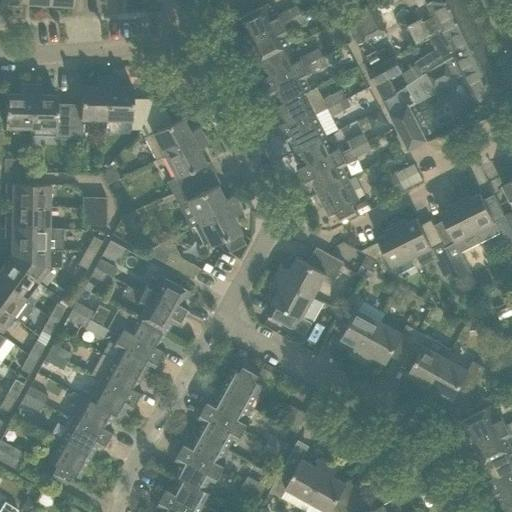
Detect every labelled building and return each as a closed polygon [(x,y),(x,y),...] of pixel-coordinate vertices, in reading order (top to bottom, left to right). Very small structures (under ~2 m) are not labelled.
[(366,0),(343,11),(346,17),(359,42),(384,30),(369,0),(366,0)] [(431,0),(416,8),(423,22),(408,29),(415,44),(429,38),(440,32),(439,30),(469,15),(461,0),(431,0)] [(272,16),(266,4),(236,19),(242,31),(237,34),(242,44),(300,14),(296,6),(279,15),(278,13),(272,16)] [(304,22),(300,14),(242,44),(246,53),(252,50),(258,62),(288,47),(282,36),(287,33),(286,31),(304,22)] [(482,41),(469,15),(439,30),(440,32),(429,38),(434,47),(429,50),(415,59),(413,60),(422,75),(425,73),(439,63),(452,57),(482,41)] [(505,86),(482,41),(452,57),(439,63),(425,73),(422,75),(406,85),(415,104),(436,93),(432,85),(450,75),(452,80),(462,75),(475,101),(505,86)] [(288,47),(258,62),(264,74),(258,77),(263,87),(323,56),(319,49),(301,58),(300,57),(294,59),(288,47)] [(327,64),(323,56),(263,87),(268,96),(274,93),(279,105),(304,92),(305,93),(310,91),(304,79),(309,76),(308,73),(327,64)] [(382,101),(395,93),(389,81),(402,74),(394,59),(394,58),(371,70),(367,72),(382,101)] [(80,104),(68,104),(67,139),(80,139),(81,119),(105,119),(106,76),(96,76),(96,86),(80,86),(80,104)] [(106,76),(105,119),(130,120),(130,130),(139,130),(158,99),(131,98),(132,86),(116,86),(116,76),(106,76)] [(20,94),(4,94),(4,99),(0,99),(0,112),(4,113),(4,127),(29,128),(30,84),(21,84),(20,94)] [(40,84),(30,84),(29,128),(54,128),(54,138),(67,139),(68,104),(56,104),(56,95),(40,95),(40,84)] [(328,108),(346,99),(342,91),(324,101),(328,108)] [(304,92),(279,105),(274,107),(280,120),(274,123),(279,132),(315,114),(305,93),(304,92)] [(158,99),(139,130),(154,160),(163,155),(202,136),(198,127),(188,131),(181,117),(171,123),(158,99)] [(346,99),(328,108),(332,116),(350,106),(346,99)] [(407,150),(424,140),(406,105),(388,114),(407,150)] [(372,129),(386,123),(379,109),(365,115),(372,129)] [(315,114),(279,132),(284,142),(289,139),(296,151),(326,135),(315,114)] [(350,150),(368,141),(364,133),(346,143),(350,150)] [(333,148),(326,135),(296,151),(302,163),(296,165),(301,175),(343,155),(338,146),(333,148)] [(202,136),(163,155),(174,178),(166,181),(172,193),(203,178),(197,167),(205,163),(198,149),(207,144),(202,136)] [(372,148),(368,141),(350,150),(353,158),(372,148)] [(348,165),(343,155),(301,175),(306,184),(311,182),(320,198),(349,183),(341,168),(348,165)] [(28,159),(23,159),(3,159),(3,171),(28,172),(28,159)] [(422,180),(415,166),(414,164),(396,173),(403,189),(422,180)] [(208,189),(203,178),(172,193),(178,204),(186,200),(198,223),(237,203),(232,194),(223,199),(216,185),(208,189)] [(511,212),(505,216),(511,230),(511,181),(502,186),(511,204),(511,212)] [(48,184),(26,184),(6,183),(5,194),(12,195),(11,206),(48,206),(48,184)] [(354,191),(349,183),(320,198),(329,215),(335,212),(340,221),(356,213),(351,204),(358,200),(358,199),(365,195),(361,188),(354,191)] [(469,194),(458,199),(480,243),(500,234),(505,244),(511,240),(511,230),(505,216),(494,221),(480,193),(470,197),(469,194)] [(93,224),(94,196),(82,195),(81,224),(93,224)] [(106,196),(94,196),(93,224),(105,225),(106,196)] [(353,204),(358,214),(370,208),(365,198),(353,204)] [(433,225),(442,242),(461,279),(472,274),(461,253),(480,243),(458,199),(447,205),(449,208),(440,213),(444,220),(433,225)] [(237,203),(198,223),(209,246),(239,231),(232,217),(241,212),(237,203)] [(5,217),(5,227),(47,228),(48,206),(11,206),(11,217),(5,217)] [(406,219),(395,225),(411,257),(418,271),(438,261),(431,247),(442,242),(433,225),(431,220),(420,225),(416,218),(407,222),(406,219)] [(411,257),(395,225),(384,230),(386,233),(377,238),(378,241),(360,251),(366,255),(377,260),(383,271),(411,257)] [(47,228),(5,227),(5,238),(11,238),(10,250),(47,251),(47,250),(60,250),(61,250),(62,228),(47,228)] [(84,251),(93,255),(101,241),(92,237),(84,251)] [(197,267),(173,254),(175,250),(169,238),(142,252),(191,278),(197,267)] [(280,266),(275,275),(313,296),(325,274),(334,279),(343,262),(316,247),(307,263),(297,257),(289,271),(280,266)] [(10,255),(7,260),(38,282),(47,269),(60,270),(60,250),(47,250),(47,251),(10,250),(10,255)] [(93,255),(84,251),(77,265),(86,270),(93,255)] [(377,260),(366,255),(361,265),(366,268),(371,270),(377,260)] [(98,259),(94,266),(112,277),(117,269),(98,259)] [(38,282),(7,260),(0,268),(0,281),(25,299),(38,282)] [(205,263),(202,270),(209,273),(212,267),(205,263)] [(112,277),(94,266),(90,274),(108,284),(112,277)] [(371,270),(366,268),(361,277),(366,279),(373,277),(376,273),(371,270)] [(188,291),(170,281),(158,274),(152,287),(146,284),(141,293),(182,315),(186,306),(181,303),(188,291)] [(313,296),(275,275),(270,284),(279,289),(266,313),(305,335),(311,323),(301,318),(313,296)] [(0,308),(12,317),(22,324),(29,315),(26,313),(32,305),(25,299),(0,281),(0,308)] [(182,315),(141,293),(136,302),(142,305),(135,317),(165,333),(171,321),(176,324),(182,315)] [(351,295),(346,304),(336,322),(347,328),(341,338),(355,346),(350,355),(359,360),(379,321),(357,310),(362,301),(351,295)] [(75,301),(71,308),(90,318),(94,311),(75,301)] [(490,301),(483,305),(486,312),(493,308),(490,301)] [(48,316),(57,321),(65,307),(56,302),(48,316)] [(0,333),(12,317),(0,308),(0,333)] [(90,318),(71,308),(68,316),(86,326),(90,318)] [(165,333),(135,317),(118,308),(106,330),(118,336),(159,357),(163,348),(158,345),(165,333)] [(48,316),(41,330),(49,335),(57,321),(48,316)] [(400,333),(379,321),(359,360),(367,364),(372,355),(386,363),(390,356),(401,361),(417,331),(405,325),(400,333)] [(417,331),(401,361),(411,367),(407,374),(421,382),(416,391),(425,396),(446,358),(424,346),(428,338),(417,331)] [(112,347),(107,345),(102,353),(112,359),(112,360),(141,375),(148,363),(153,367),(159,357),(118,336),(112,347)] [(35,341),(27,355),(36,360),(44,346),(35,341)] [(48,351),(66,361),(71,353),(52,343),(48,351)] [(66,361),(48,351),(44,358),(62,368),(66,361)] [(36,360),(27,355),(20,369),(28,374),(36,360)] [(467,370),(446,358),(425,396),(434,401),(439,392),(453,399),(458,389),(469,395),(483,368),(471,361),(467,370)] [(141,375),(112,360),(100,381),(135,399),(140,390),(135,387),(141,375)] [(261,369),(260,372),(244,363),(239,372),(232,369),(221,390),(250,406),(260,387),(269,392),(277,378),(261,369)] [(14,380),(7,393),(15,398),(23,384),(14,380)] [(100,381),(89,401),(88,402),(112,415),(118,418),(125,405),(130,409),(135,399),(100,381)] [(29,385),(25,392),(43,402),(47,395),(29,385)] [(250,406),(221,390),(214,402),(209,399),(204,408),(244,430),(249,421),(243,418),(250,406)] [(43,402),(25,392),(21,400),(39,410),(43,402)] [(15,398),(7,393),(0,405),(0,407),(8,411),(15,398)] [(88,402),(89,401),(83,399),(71,420),(106,438),(111,429),(106,426),(112,415),(88,402)] [(295,432),(298,427),(305,413),(290,405),(280,423),(295,432)] [(487,407),(477,412),(459,421),(465,434),(460,437),(465,446),(505,425),(500,415),(493,419),(487,407)] [(204,420),(197,432),(227,448),(233,436),(239,439),(244,430),(204,408),(198,417),(204,420)] [(71,420),(60,441),(89,457),(96,444),(101,448),(106,438),(71,420)] [(509,434),(505,425),(465,446),(469,455),(475,452),(481,464),(510,450),(504,437),(509,434)] [(185,441),(180,450),(221,472),(226,463),(220,460),(227,448),(197,432),(191,444),(185,441)] [(270,435),(265,443),(284,453),(288,445),(270,435)] [(24,454),(17,450),(0,440),(0,459),(9,464),(12,458),(20,462),(24,454)] [(89,457),(60,441),(49,462),(54,465),(49,474),(66,483),(70,474),(77,478),(89,457)] [(284,453),(265,443),(261,450),(280,460),(284,453)] [(221,472),(180,450),(175,459),(181,462),(174,475),(180,478),(209,494),(210,492),(204,489),(210,478),(216,481),(221,472)] [(511,475),(511,453),(510,450),(481,464),(487,476),(482,479),(486,489),(511,475)] [(285,463),(275,481),(269,490),(282,497),(286,489),(308,500),(329,462),(320,458),(315,467),(301,459),(295,469),(285,463)] [(329,462),(308,500),(328,511),(347,511),(366,499),(359,496),(362,489),(347,481),(345,483),(332,476),(337,467),(329,462)] [(511,475),(486,489),(491,498),(497,495),(503,507),(511,502),(511,475)] [(199,511),(209,494),(180,478),(173,489),(168,486),(163,496),(192,511),(199,511)] [(247,478),(243,485),(261,495),(266,488),(247,478)] [(261,495),(243,485),(239,493),(257,503),(261,495)] [(192,511),(163,496),(158,505),(163,508),(160,511),(192,511)] [(20,509),(24,511),(28,511),(34,504),(27,499),(20,509)] [(371,510),(366,499),(347,511),(385,511),(382,505),(371,510)] [(0,511),(16,511),(18,510),(4,501),(0,508),(0,511)] [(511,511),(511,502),(503,507),(505,511),(511,511)]
